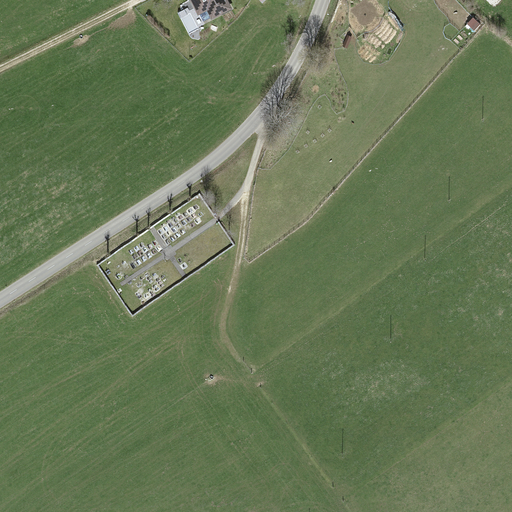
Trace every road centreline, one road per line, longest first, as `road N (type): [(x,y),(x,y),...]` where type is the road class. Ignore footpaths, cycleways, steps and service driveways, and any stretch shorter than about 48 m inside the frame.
road 1 (tertiary): [(322,0),(284,82),(238,137),(0,298)]
road 2 (track): [(272,100),(222,326),(238,364)]
road 3 (track): [(0,72),(138,0)]
